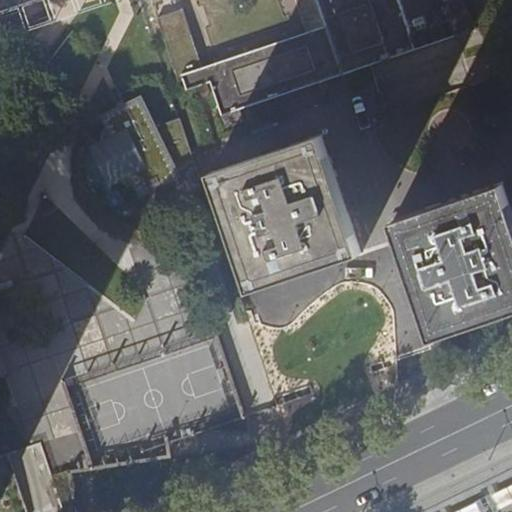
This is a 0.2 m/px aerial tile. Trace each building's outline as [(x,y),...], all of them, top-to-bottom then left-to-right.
[(211,82),(222,116),(323,81),(334,78),(343,74),(371,65),(478,29),(463,0),(295,0),(303,24),(306,33),(202,68),(182,75),(187,90),(196,87),(211,82)] [(202,68),(182,4),(156,13),(178,76),(182,75),(202,68)] [(103,140),(90,147),(110,187),(122,181),(123,183),(124,185),(126,186),(128,187),(130,187),(132,186),(134,185),(140,198),(162,187),(156,174),(163,170),(160,163),(171,157),(142,97),(101,116),(107,128),(105,129),(103,131),(102,133),(102,135),(101,137),(102,138),(102,139),(103,140)] [(322,136),(212,174),(252,291),(362,253),(340,191),(322,136)] [(511,210),(503,184),(394,222),(413,279),(433,339),(511,311),(511,210)] [(497,511),(511,503),(511,484),(490,495),(493,503),(497,511)] [(477,502),(456,511),(481,511),(480,509),(477,502)]
